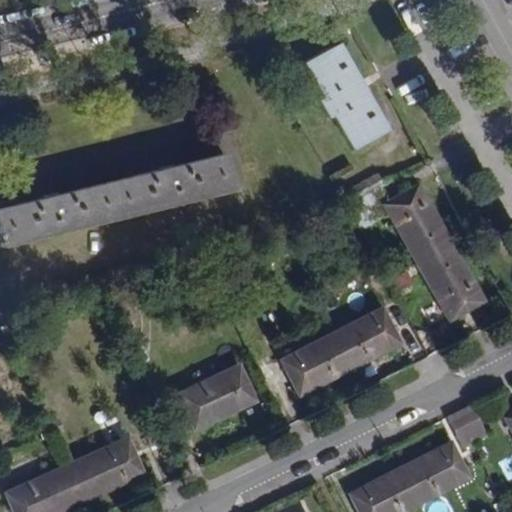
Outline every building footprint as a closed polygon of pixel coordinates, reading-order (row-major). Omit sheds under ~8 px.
[(386,129),(337,43),(300,63),(320,98),(316,100),(326,118),(330,115),(351,149),(386,129)] [(232,190),(223,153),(188,162),(24,202),(0,208),(0,246),(0,247),(232,190)] [(338,193),(358,182),(351,169),(330,179),(338,193)] [(384,186),(377,172),(358,182),(338,193),(345,207),(384,186)] [(414,262),(449,243),(416,185),(381,205),(414,262)] [(284,241),(291,254),(296,266),(333,247),(329,239),(354,224),(345,207),(284,241)] [(275,262),(291,254),(284,241),(268,250),(275,262)] [(449,243),(414,262),(447,320),(482,301),(449,243)] [(391,293),(384,279),(374,261),(352,272),(369,304),(391,293)] [(404,267),(384,279),(391,293),(397,303),(417,292),(404,267)] [(218,295),(205,269),(181,280),(195,307),(218,295)] [(135,321),(123,297),(108,304),(119,328),(135,321)] [(379,309),(330,334),(348,370),(398,344),(379,309)] [(40,310),(0,326),(0,327),(11,351),(51,332),(40,310)] [(348,370),(330,334),(279,360),(298,396),(348,370)] [(256,370),(273,362),(265,347),(249,355),(256,370)] [(254,403),(235,366),(175,394),(192,431),(254,403)] [(458,411),(472,443),(485,436),(469,405),(458,411)] [(161,442),(146,409),(135,415),(148,447),(161,442)] [(472,443),(458,411),(445,418),(460,449),(472,443)] [(33,415),(38,427),(45,424),(39,412),(33,415)] [(511,434),(511,413),(503,419),(511,434)] [(45,424),(50,435),(51,437),(63,432),(56,419),(45,424)] [(42,439),(50,435),(45,424),(38,427),(37,427),(42,439)] [(35,442),(43,461),(59,454),(51,437),(50,435),(42,439),(35,442)] [(64,465),(81,502),(142,474),(124,438),(64,465)] [(448,443),(397,469),(415,504),(466,479),(448,443)] [(12,511),(58,511),(81,502),(64,465),(3,493),(12,511)] [(356,511),(400,511),(415,504),(397,469),(348,494),(356,511)] [(507,492),(500,480),(491,485),(497,498),(507,492)]
